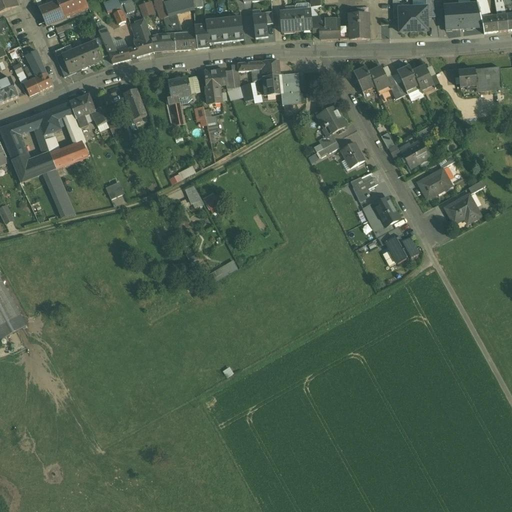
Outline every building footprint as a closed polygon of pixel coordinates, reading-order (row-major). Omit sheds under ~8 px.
[(0,0),(0,14),(17,7),(13,0),(0,0)] [(84,0),(54,0),(56,3),(63,20),(88,9),(84,0)] [(118,0),(115,0),(103,5),(106,12),(111,10),(121,6),(118,0)] [(130,0),(118,0),(121,6),(123,5),(127,15),(135,12),(132,5),(131,2),(130,0)] [(181,0),(173,2),(173,1),(163,4),(165,6),(169,18),(170,19),(177,17),(194,12),(194,10),(192,0),(181,0)] [(200,0),(192,0),(194,10),(202,9),(203,9),(203,8),(202,8),(200,0)] [(320,0),(309,0),(310,6),(310,8),(320,7),(320,0)] [(485,0),(475,0),(477,6),(481,20),(488,19),(487,16),(489,13),(485,0)] [(503,0),(493,0),(496,18),(506,17),(505,8),(503,0)] [(427,9),(427,19),(435,19),(432,1),(426,2),(427,9)] [(56,3),(39,10),(46,27),(63,20),(56,3)] [(150,4),(139,8),(144,21),(143,19),(154,15),(150,4)] [(163,4),(157,7),(161,20),(163,20),(169,18),(165,6),(163,4)] [(308,4),(296,5),(295,7),(295,13),(297,33),(312,32),(312,31),(311,19),(310,8),(310,6),(308,4)] [(111,10),(113,15),(114,14),(121,11),(125,20),(128,19),(127,15),(123,5),(121,6),(111,10)] [(477,6),(445,8),(446,31),(483,29),(481,20),(477,6)] [(400,34),(414,33),(413,10),(413,9),(399,10),(399,20),(400,34)] [(413,10),(414,33),(428,33),(427,19),(427,9),(413,10)] [(121,11),(114,14),(119,25),(125,23),(125,20),(121,11)] [(295,13),(280,14),(282,34),(297,33),(295,13)] [(266,16),(253,17),(255,40),(268,39),(267,26),(266,16)] [(369,40),(368,16),(349,17),(349,41),(369,40)] [(177,17),(170,19),(176,36),(179,36),(178,33),(182,32),(177,17)] [(496,18),(494,19),(496,34),(508,32),(506,17),(496,18)] [(169,18),(163,20),(169,36),(175,36),(176,36),(170,19),(169,18)] [(320,18),(311,19),(312,31),(320,31),(319,22),(321,22),(320,18)] [(241,19),(229,21),(232,43),(244,41),(241,19)] [(488,19),(481,20),(483,29),(484,35),(496,34),(494,19),(488,19)] [(150,40),(144,21),(137,23),(136,25),(132,27),(132,26),(131,26),(136,43),(137,44),(144,41),(149,55),(155,54),(150,40)] [(229,21),(218,22),(220,44),(232,43),(229,21)] [(321,22),(319,22),(320,31),(320,41),(339,40),(339,29),(339,21),(321,22)] [(218,22),(206,23),(207,27),(209,45),(220,44),(218,22)] [(68,25),(55,30),(58,35),(70,30),(68,25)] [(389,26),(380,26),(381,39),(389,38),(389,26)] [(209,45),(207,27),(195,29),(196,35),(198,50),(209,49),(209,45)] [(349,28),(339,29),(339,40),(340,40),(340,41),(349,41),(349,28)] [(112,42),(107,30),(100,33),(105,45),(112,42)] [(176,36),(175,36),(175,52),(198,50),(196,35),(179,36),(176,36)] [(169,36),(157,37),(150,40),(155,54),(175,52),(175,36),(169,36)] [(144,41),(137,44),(136,43),(134,44),(135,49),(128,51),(130,61),(149,55),(144,41)] [(33,42),(25,45),(30,55),(37,52),(33,42)] [(95,42),(84,47),(92,67),(103,62),(102,58),(97,47),(95,42)] [(116,53),(112,42),(105,45),(109,55),(116,53)] [(30,55),(25,45),(19,47),(20,48),(25,58),(25,57),(30,55)] [(103,45),(97,47),(102,58),(107,56),(103,45)] [(84,47),(73,51),(81,71),(92,67),(84,47)] [(20,48),(7,53),(11,62),(17,60),(18,62),(25,58),(20,48)] [(70,76),(62,56),(67,54),(65,48),(54,53),(64,78),(70,76)] [(109,55),(108,55),(113,65),(130,61),(128,51),(127,49),(116,53),(109,55)] [(81,71),(73,51),(67,54),(62,56),(70,76),(81,71)] [(30,55),(25,57),(37,79),(46,75),(40,62),(41,62),(37,52),(30,55)] [(278,62),(262,63),(263,71),(279,69),(278,62)] [(262,63),(247,65),(247,72),(247,73),(257,72),(263,71),(262,63)] [(247,65),(238,65),(238,73),(247,73),(247,72),(247,65)] [(19,66),(13,69),(16,76),(22,73),(23,72),(19,66)] [(409,67),(397,73),(402,84),(406,93),(407,93),(419,87),(412,73),(409,67)] [(425,67),(412,73),(419,87),(421,93),(433,87),(434,87),(429,78),(425,67)] [(386,79),(381,68),(368,74),(375,88),(377,94),(389,88),(390,88),(386,79)] [(279,69),(263,71),(264,78),(280,77),(279,69)] [(366,69),(353,74),(362,94),(375,88),(368,74),(366,69)] [(499,69),(475,71),(476,90),(476,92),(502,90),(499,69)] [(225,71),(204,74),(206,89),(219,87),(226,86),(227,86),(225,73),(225,71)] [(475,71),(458,73),(460,89),(466,89),(467,91),(476,90),(475,71)] [(232,72),(225,73),(227,86),(226,86),(227,91),(234,90),(232,72)] [(22,73),(16,76),(26,95),(28,94),(24,85),(28,83),(26,80),(22,73)] [(315,74),(304,75),(305,94),(300,94),(301,105),(306,105),(306,97),(317,96),(316,85),(315,74)] [(37,79),(34,81),(40,92),(51,86),(46,75),(37,79)] [(298,75),(280,77),(281,95),(282,107),(301,105),(300,94),(298,75)] [(440,87),(435,75),(429,78),(434,87),(433,87),(434,90),(440,87)] [(396,86),(392,76),(386,79),(390,88),(391,89),(396,86)] [(280,77),(264,78),(264,79),(265,96),(281,95),(280,77)] [(0,84),(0,106),(19,98),(11,80),(0,84)] [(188,80),(168,84),(171,99),(167,100),(169,107),(174,106),(174,105),(178,104),(177,100),(176,99),(191,96),(188,80)] [(28,83),(24,85),(28,94),(29,97),(40,92),(34,81),(28,83)] [(406,93),(402,84),(396,86),(402,98),(407,96),(408,96),(407,93),(406,93)] [(242,88),(227,93),(230,102),(244,98),(245,103),(254,101),(251,85),(242,87),(242,88)] [(402,98),(396,86),(391,89),(390,88),(389,88),(396,101),(402,98)] [(219,87),(206,89),(208,106),(221,104),(219,87)] [(419,87),(407,93),(408,96),(407,96),(408,96),(410,101),(418,98),(419,100),(424,98),(421,93),(419,87)] [(137,90),(123,96),(133,122),(141,119),(147,116),(137,90)] [(88,97),(70,104),(74,115),(81,130),(89,127),(85,118),(91,115),(95,113),(95,112),(88,97)] [(70,104),(60,108),(61,110),(65,119),(67,118),(74,115),(70,104)] [(178,104),(174,105),(174,106),(169,107),(172,121),(178,120),(181,120),(178,104)] [(107,107),(95,112),(95,113),(91,115),(97,128),(113,120),(107,107)] [(60,108),(31,120),(34,130),(40,128),(44,138),(61,131),(57,122),(65,119),(61,110),(60,108)] [(203,108),(194,110),(197,123),(206,121),(203,108)] [(335,108),(318,118),(328,137),(332,135),(345,128),(335,108)] [(74,115),(67,118),(66,120),(72,134),(81,131),(81,130),(74,115)] [(121,119),(108,126),(112,135),(112,134),(113,137),(122,134),(124,140),(129,137),(121,119)] [(23,123),(0,130),(0,131),(12,162),(27,157),(18,136),(34,131),(34,130),(31,120),(23,123)] [(44,138),(40,128),(34,130),(34,131),(43,159),(50,156),(50,154),(45,141),(44,138)] [(427,129),(416,135),(419,141),(431,135),(427,129)] [(81,131),(72,134),(77,147),(82,145),(86,143),(81,131)] [(332,135),(328,137),(320,141),(325,150),(336,143),(332,135)] [(387,135),(381,138),(388,151),(394,147),(387,135)] [(55,138),(45,141),(50,154),(60,151),(55,138)] [(325,150),(318,154),(321,159),(340,149),(336,143),(325,150)] [(420,143),(401,154),(410,170),(429,159),(420,143)] [(77,147),(51,157),(56,170),(88,158),(82,145),(77,147)] [(355,145),(341,152),(350,170),(364,162),(355,145)] [(27,157),(12,162),(21,184),(39,178),(46,175),(56,170),(51,157),(50,156),(43,159),(30,164),(27,157)] [(451,157),(438,165),(441,171),(455,164),(451,157)] [(56,170),(46,175),(49,182),(59,178),(56,170)] [(442,172),(418,185),(427,201),(451,188),(442,172)] [(371,174),(350,184),(360,203),(370,198),(366,192),(377,186),(371,174)] [(49,182),(46,183),(62,219),(75,216),(59,178),(49,182)] [(481,183),(468,190),(471,196),(484,189),(481,183)] [(118,184),(106,189),(111,201),(123,196),(118,184)] [(186,191),(195,209),(205,204),(195,186),(186,191)] [(216,193),(206,197),(212,215),(222,211),(216,193)] [(469,197),(445,210),(454,226),(468,218),(471,223),(480,218),(469,197)] [(362,211),(374,234),(391,226),(399,221),(388,200),(383,203),(381,201),(362,211)] [(39,202),(30,206),(34,214),(43,210),(41,205),(40,205),(39,202)] [(7,208),(0,211),(0,215),(5,225),(13,221),(7,208)] [(43,210),(34,214),(39,225),(48,222),(43,210)] [(374,234),(377,240),(394,231),(391,226),(374,234)] [(394,231),(377,240),(381,247),(386,245),(385,244),(394,239),(395,241),(399,239),(400,239),(404,237),(399,228),(394,231)] [(399,239),(395,241),(394,239),(385,244),(386,245),(397,266),(406,261),(405,259),(409,257),(411,260),(418,256),(410,240),(402,244),(400,239),(399,239)] [(220,280),(240,270),(235,261),(215,272),(220,280)] [(0,279),(0,328),(21,317),(0,279)]
